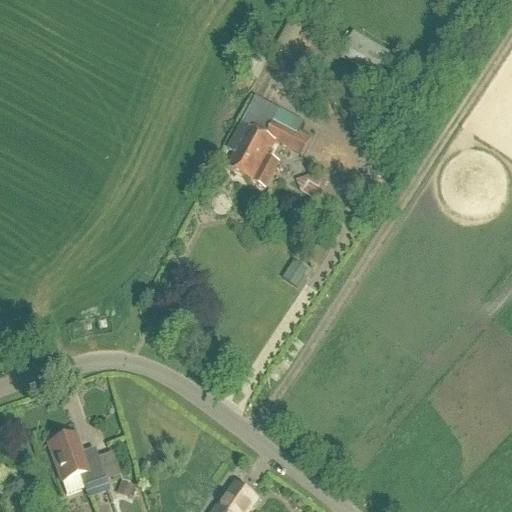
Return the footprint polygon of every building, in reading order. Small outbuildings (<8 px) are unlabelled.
[(257,84),(275,47),(257,36),(238,74),(257,84)] [(339,61),(378,84),(393,60),(354,37),(339,61)] [(278,124),(268,143),(243,129),(229,154),(235,157),(226,172),(253,187),(275,146),(302,160),(311,143),(278,124)] [(83,464),(75,440),(64,444),(64,442),(57,444),(58,446),(48,450),(66,500),(106,486),(96,459),(83,464)] [(249,511),(256,503),(237,489),(220,511),(249,511)]
